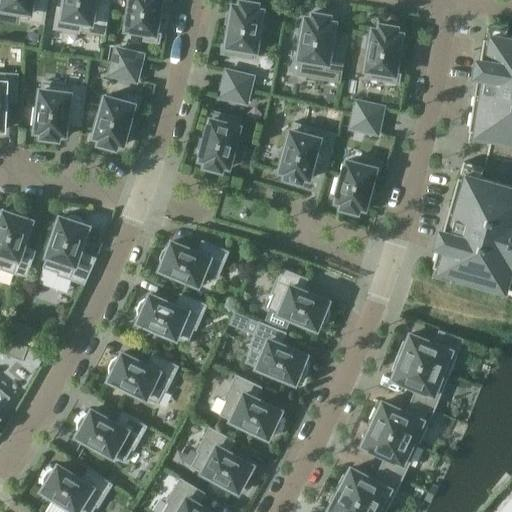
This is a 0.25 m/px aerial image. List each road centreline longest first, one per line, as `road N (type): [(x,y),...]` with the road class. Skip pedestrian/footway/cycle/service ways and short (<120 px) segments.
road 1 (residential): [(0,470),(68,364),(142,195)]
road 2 (residential): [(386,274),(426,136),(447,1)]
road 3 (residential): [(280,511),(344,388),(386,274)]
road 4 (residential): [(142,195),(193,0)]
road 5 (residential): [(142,195),(0,178)]
